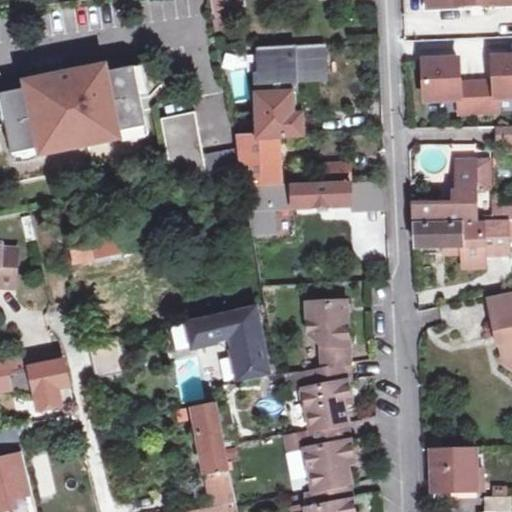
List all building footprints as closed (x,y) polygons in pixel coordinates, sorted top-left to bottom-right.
[(243,0),(213,0),(216,12),(245,7),(243,0)] [(326,47),(261,49),(262,75),(258,75),(260,137),(279,136),(279,137),(304,135),(303,125),(303,115),(299,116),(297,77),(327,76),(326,62),(326,47)] [(496,83),(477,84),(478,112),(498,111),(498,98),(511,97),(511,57),(495,58),(496,83)] [(478,112),(477,84),(461,84),(460,59),(425,61),(427,101),(460,99),(461,113),(478,112)] [(0,186),(154,155),(144,108),(136,67),(108,73),(108,68),(76,74),(76,73),(59,76),(59,78),(28,84),(29,89),(1,95),(2,96),(0,96),(0,186)] [(197,113),(163,120),(175,184),(209,177),(197,113)] [(511,126),(499,127),(500,142),(511,142),(511,126)] [(260,137),(240,137),(244,185),(282,184),(279,137),(279,136),(260,137)] [(463,221),(479,220),(477,160),(458,162),(461,205),(415,206),(416,222),(463,221)] [(324,183),(351,182),(351,164),(323,165),(324,183)] [(387,180),(352,182),(353,206),(352,206),(352,212),(388,211),(387,180)] [(324,183),(244,185),(252,233),(275,232),(274,208),(352,206),(353,206),(352,182),(351,182),(324,183)] [(192,200),(198,229),(214,226),(208,197),(192,200)] [(511,208),(494,209),(493,220),(508,219),(511,219),(511,208)] [(159,217),(165,248),(187,244),(181,212),(159,217)] [(165,248),(159,217),(71,233),(77,265),(165,248)] [(493,220),(483,220),(484,255),(510,254),(508,219),(493,220)] [(483,220),(463,221),(463,224),(416,225),(417,248),(461,246),(462,261),(468,268),(485,267),(484,255),(483,220)] [(0,288),(0,287),(15,289),(18,251),(2,250),(3,244),(0,244),(0,288)] [(511,294),(489,300),(498,330),(503,329),(506,342),(503,343),(508,364),(511,366),(511,294)] [(324,370),(348,365),(349,365),(348,334),(346,304),(308,306),(310,337),(323,346),(324,370)] [(241,316),(187,327),(192,351),(217,346),(239,351),(240,354),(264,349),(258,320),(243,323),(241,316)] [(119,346),(91,346),(91,374),(119,374),(119,346)] [(264,349),(240,354),(245,378),(269,373),(264,349)] [(0,391),(14,389),(38,398),(41,412),(75,405),(64,353),(0,364),(0,391)] [(350,404),(348,365),(324,370),(308,373),(309,387),(305,387),(312,430),(347,423),(346,405),(350,404)] [(215,506),(238,501),(227,446),(218,402),(181,409),(183,422),(196,420),(209,488),(211,487),(215,506)] [(351,462),(347,423),(309,430),(311,449),(310,450),(317,491),(349,485),(347,463),(351,462)] [(19,428),(0,431),(0,453),(24,448),(19,428)] [(288,481),(302,479),(298,436),(284,437),(288,481)] [(432,452),(434,492),(477,491),(475,450),(432,452)] [(35,495),(25,455),(0,461),(0,511),(12,509),(10,501),(35,495)] [(353,511),(349,485),(317,491),(310,492),(312,511),(310,511),(309,511),(353,511)] [(511,511),(511,498),(486,499),(486,511),(483,511),(511,511)] [(215,506),(187,511),(240,511),(238,501),(215,506)]
